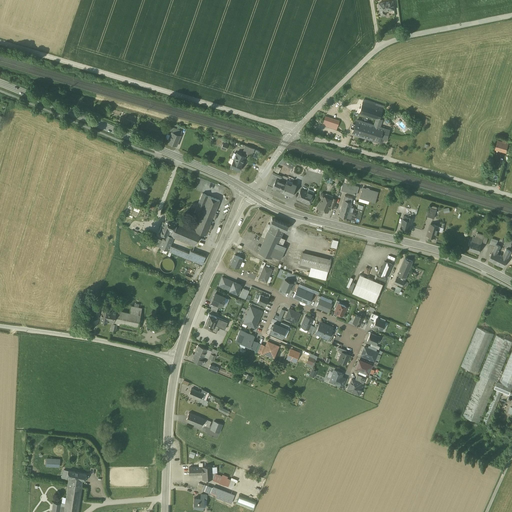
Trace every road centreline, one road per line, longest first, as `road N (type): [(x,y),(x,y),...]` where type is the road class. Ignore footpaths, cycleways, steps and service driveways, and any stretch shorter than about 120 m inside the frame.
road 1 (unclassified): [(295,130),(0,42)]
road 2 (secondary): [(511,282),(448,253),(291,213),(249,191)]
road 3 (secondary): [(249,191),(0,82)]
road 4 (unclassified): [(511,194),(295,130)]
road 5 (residential): [(0,326),(178,358)]
road 6 (unclassified): [(178,358),(165,511)]
road 7 (residential): [(511,14),(379,45)]
